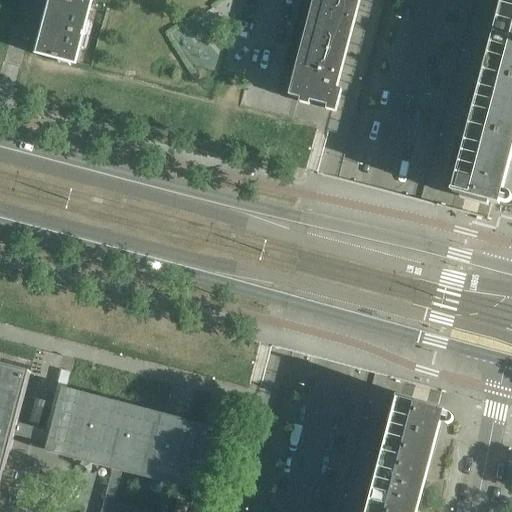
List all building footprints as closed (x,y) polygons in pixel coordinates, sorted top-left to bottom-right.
[(76,63),(90,8),(60,0),(53,0),(39,54),(76,63)] [(333,88),(356,0),(314,0),(290,96),(328,106),(327,110),(336,113),(342,90),(333,88)] [(511,0),(502,0),(452,192),(499,204),(499,203),(494,201),(511,133),(511,0)] [(0,511),(2,511),(18,454),(10,452),(15,436),(48,444),(46,450),(113,467),(101,511),(147,511),(114,503),(123,470),(199,490),(215,428),(63,388),(51,432),(34,428),(17,423),(31,373),(0,364),(0,511)] [(412,511),(440,408),(398,397),(367,511),(412,511)]
